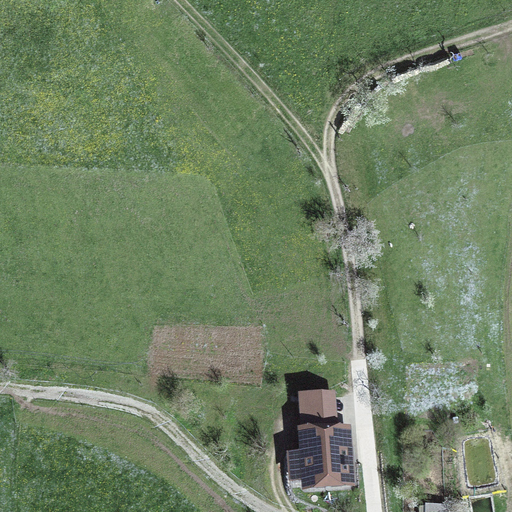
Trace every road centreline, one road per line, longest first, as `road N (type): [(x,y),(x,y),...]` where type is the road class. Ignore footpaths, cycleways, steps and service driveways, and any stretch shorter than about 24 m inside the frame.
road 1 (track): [(359,360),(354,283),(328,167),(261,80),(181,0)]
road 2 (track): [(268,511),(138,407),(0,385)]
road 3 (track): [(328,167),(330,127),(353,87),(392,65),(511,24)]
